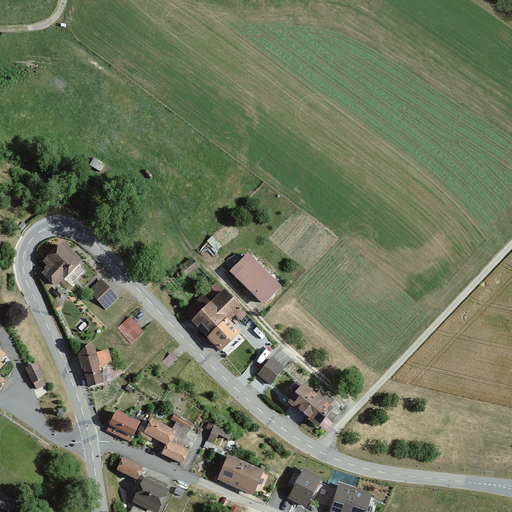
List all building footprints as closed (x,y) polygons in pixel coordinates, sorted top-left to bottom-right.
[(42,273),(48,280),(73,254),(61,242),(43,261),(48,266),(42,273)] [(264,305),(285,285),(252,251),(231,272),(264,305)] [(48,280),(55,287),(62,280),(63,281),(67,277),(73,283),(83,271),(78,266),(82,262),(73,254),(48,280)] [(186,278),(199,267),(192,258),(179,269),(186,278)] [(107,309),(118,297),(100,279),(89,291),(107,309)] [(202,296),(185,312),(193,320),(191,322),(210,341),(229,323),(236,316),(242,322),(248,316),(224,292),(211,305),(202,296)] [(131,343),(143,332),(130,317),(118,328),(131,343)] [(210,341),(220,353),(239,334),(229,323),(210,341)] [(84,368),(88,387),(107,382),(123,373),(111,363),(108,350),(95,354),(94,347),(92,344),(79,355),(82,369),(84,368)] [(169,368),(178,359),(171,352),(162,361),(169,368)] [(271,359),(258,374),(271,385),(284,370),(271,359)] [(38,363),(27,368),(34,382),(44,378),(38,363)] [(318,428),(333,410),(328,406),(334,400),(321,389),(316,395),(304,384),(302,387),(297,383),(285,397),(290,401),(289,403),(318,428)] [(133,437),(140,423),(117,412),(110,425),(115,428),(113,431),(130,439),(131,436),(133,437)] [(189,451),(182,448),(185,442),(183,441),(192,424),(174,414),(171,419),(177,422),(172,431),(152,420),(146,431),(143,430),(141,435),(150,440),(151,437),(166,445),(162,453),(182,464),(189,451)] [(232,433),(215,425),(208,440),(231,451),(236,442),(229,439),(232,433)] [(253,495),(263,472),(228,456),(218,480),(253,495)] [(137,480),(143,468),(123,458),(117,470),(137,480)] [(305,469),(288,498),(307,508),(323,479),(305,469)] [(139,489),(164,500),(168,490),(167,489),(168,486),(149,476),(147,480),(144,478),(139,489)] [(349,511),(357,490),(340,484),(330,511),(349,511)] [(0,506),(11,511),(18,499),(0,489),(0,506)] [(152,511),(157,511),(164,500),(139,489),(133,503),(152,511)] [(366,511),(372,495),(357,490),(349,511),(366,511)]
